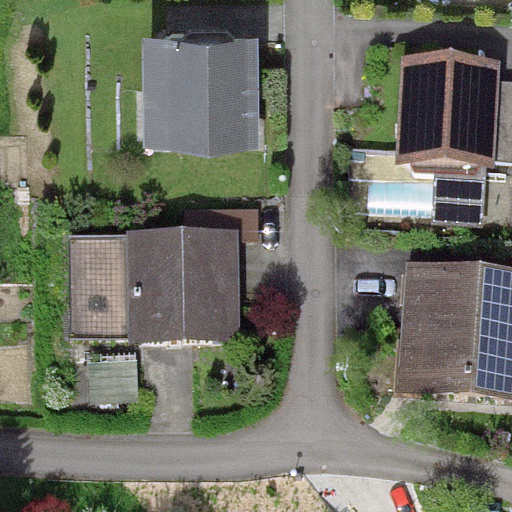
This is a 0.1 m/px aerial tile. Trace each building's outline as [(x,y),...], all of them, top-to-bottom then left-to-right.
[(180,36),(169,36),(148,56),(148,99),(164,113),(164,141),(246,140),(245,40),(185,41),(180,36)] [(434,186),(443,167),(511,171),(511,93),(486,92),(487,81),(407,77),(402,166),(411,184),(434,186)] [(223,246),(253,246),(253,221),(183,222),(183,246),(223,246)] [(68,346),(224,343),(222,262),(67,264),(68,346)] [(511,404),(511,292),(410,284),(405,352),(423,354),(420,398),(511,404)] [(91,367),(93,409),(128,408),(126,366),(91,367)]
